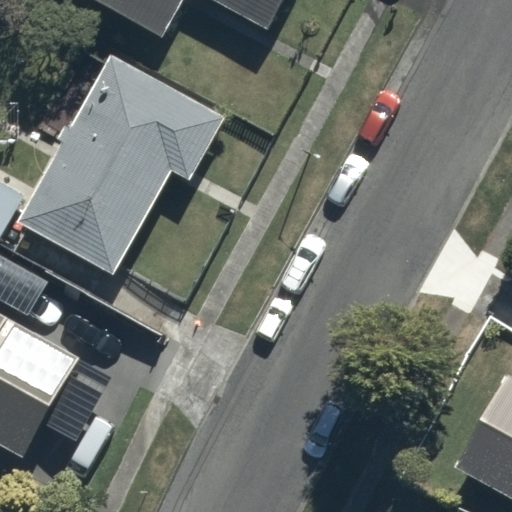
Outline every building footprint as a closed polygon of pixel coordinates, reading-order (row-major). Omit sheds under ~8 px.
[(287,0),(96,0),(162,38),(183,0),(202,0),(266,37),(287,0)] [(17,225),(114,278),(175,165),(196,176),(230,114),(111,50),(17,225)] [(0,237),(25,188),(0,175),(0,237)] [(0,451),(21,464),(80,362),(0,315),(0,451)] [(511,509),(511,371),(449,469),(511,509)]
